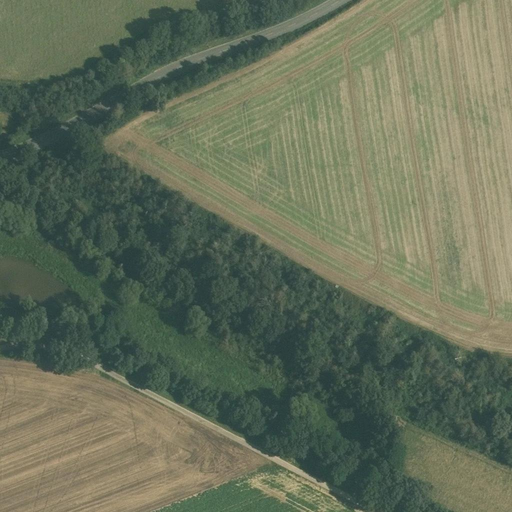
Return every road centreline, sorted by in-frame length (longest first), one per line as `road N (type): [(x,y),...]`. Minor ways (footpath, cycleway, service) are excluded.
road 1 (track): [(0,353),(34,349),(83,361),(375,511)]
road 2 (secondary): [(337,0),(166,72),(0,159)]
